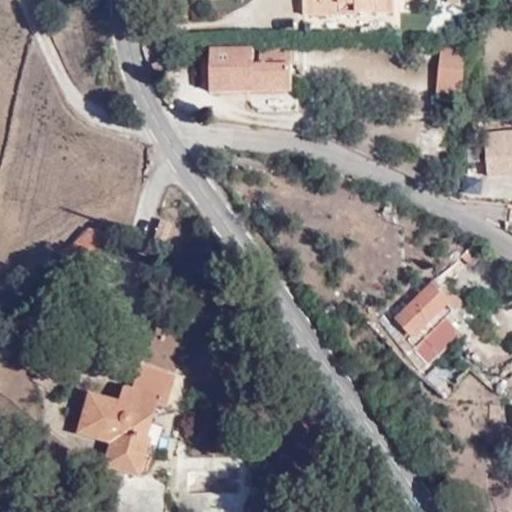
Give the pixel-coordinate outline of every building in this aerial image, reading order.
[(356,2),(356,0),(305,0),(307,18),(341,16),(342,12),(343,2),(356,2)] [(356,0),(356,2),(355,12),(394,10),(393,0),(356,0)] [(342,12),(355,12),(356,2),(343,2),(342,12)] [(459,109),(461,99),(468,47),(438,47),(429,105),(459,109)] [(254,66),(252,49),(212,49),(212,88),(290,90),(290,68),(254,66)] [(147,64),(151,76),(165,70),(161,58),(147,64)] [(511,137),(484,140),(485,153),(484,153),(485,188),(511,187),(511,137)] [(265,160),(221,151),(216,170),(262,179),(265,160)] [(170,245),(177,226),(158,219),(152,239),(170,245)] [(75,230),(68,235),(53,275),(95,289),(101,273),(88,267),(100,239),(75,230)] [(435,283),(398,318),(404,324),(392,335),(423,368),(461,332),(457,325),(461,321),(456,313),(464,305),(476,317),(479,315),(457,293),(451,299),(435,283)] [(461,332),(463,333),(469,339),(485,326),(476,317),(464,305),(456,313),(461,321),(457,325),(461,332)] [(161,411),(172,381),(149,371),(146,378),(134,375),(130,387),(120,385),(114,407),(87,399),(76,435),(108,446),(104,468),(135,479),(146,445),(141,442),(151,411),(161,411)] [(454,482),(441,493),(453,510),(466,498),(454,482)] [(241,511),(241,491),(188,492),(188,511),(241,511)]
